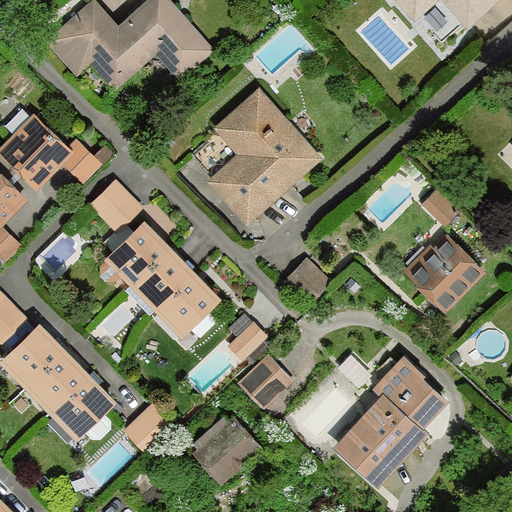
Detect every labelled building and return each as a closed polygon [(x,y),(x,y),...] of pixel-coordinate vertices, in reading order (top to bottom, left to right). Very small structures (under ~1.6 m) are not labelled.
[(181,75),(211,48),(167,0),(152,0),(119,29),(95,1),(51,40),(78,71),(91,59),(114,85),(157,47),(181,75)] [(399,0),(415,17),(434,0),(447,0),(468,23),(493,0),(399,0)] [(192,153),(249,218),(318,157),(261,92),(192,153)] [(62,159),(70,151),(36,117),(2,152),(36,186),(62,159)] [(70,151),(62,159),(74,171),(84,181),(112,152),(105,146),(93,158),(78,143),(70,151)] [(0,221),(23,199),(0,176),(0,221)] [(140,207),(116,182),(93,204),(117,229),(140,207)] [(438,189),(425,201),(445,223),(458,210),(438,189)] [(108,259),(181,333),(216,299),(143,225),(108,259)] [(0,227),(0,261),(1,262),(18,245),(10,237),(0,227)] [(432,247),(408,270),(447,308),(483,271),(449,237),(435,250),(432,247)] [(298,272),(288,281),(309,303),(331,281),(310,260),(298,272)] [(7,358),(81,431),(114,398),(41,326),(38,330),(5,298),(0,303),(0,335),(15,350),(7,358)] [(241,336),(232,345),(243,357),(265,336),(258,329),(246,316),(233,328),(241,336)] [(269,357),(242,382),(264,405),(291,380),(269,357)] [(387,398),(338,452),(377,487),(424,433),(421,430),(446,402),(421,380),(424,376),(404,359),(377,389),(387,398)] [(155,405),(130,429),(150,450),(175,426),(155,405)] [(235,419),(197,452),(221,480),(260,447),(235,419)] [(511,485),(511,465),(501,476),(511,486),(511,485)]
